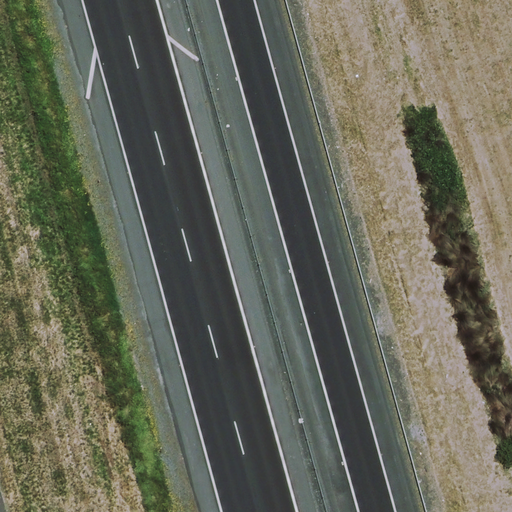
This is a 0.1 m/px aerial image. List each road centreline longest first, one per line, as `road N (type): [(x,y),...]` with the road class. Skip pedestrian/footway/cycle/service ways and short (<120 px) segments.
road 1 (motorway): [(240,0),(386,511)]
road 2 (motorway): [(262,511),(119,0)]
